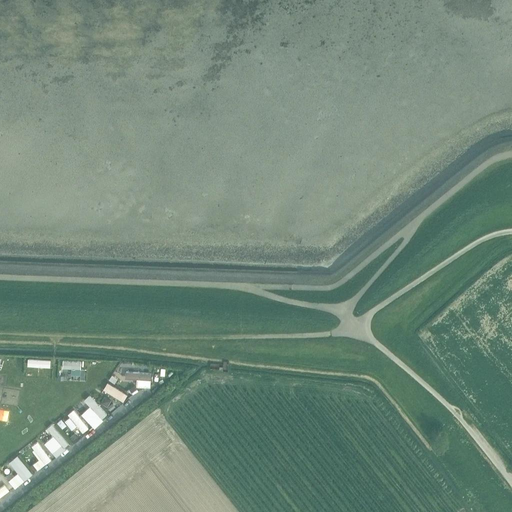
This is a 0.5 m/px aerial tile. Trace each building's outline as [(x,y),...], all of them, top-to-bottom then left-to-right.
[(1,352),(0,356),(0,360),(18,364),(20,356),(1,352)] [(128,373),(140,374),(140,382),(154,382),(155,367),(128,366),(128,373)] [(110,378),(107,387),(128,396),(132,387),(110,378)] [(101,407),(105,403),(92,390),(87,395),(93,402),(85,410),(99,424),(108,415),(101,407)] [(103,396),(113,408),(119,402),(109,391),(103,396)] [(85,429),(92,425),(78,404),(71,409),(85,429)] [(49,424),(51,433),(61,431),(59,422),(49,424)] [(60,435),(54,442),(62,449),(68,442),(60,435)] [(49,460),(56,454),(40,436),(34,442),(49,460)] [(13,457),(27,477),(36,471),(23,451),(13,457)]
